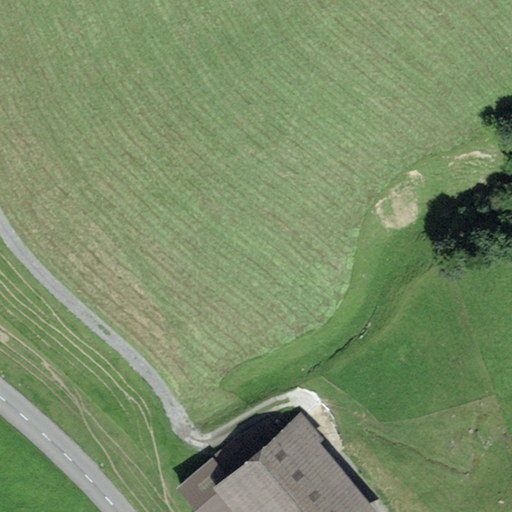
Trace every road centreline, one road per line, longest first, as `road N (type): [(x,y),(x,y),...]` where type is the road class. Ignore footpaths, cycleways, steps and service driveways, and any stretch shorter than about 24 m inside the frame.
road 1 (track): [(395,511),(297,396),(194,443),(6,244),(0,228)]
road 2 (unclassified): [(0,397),(118,511)]
